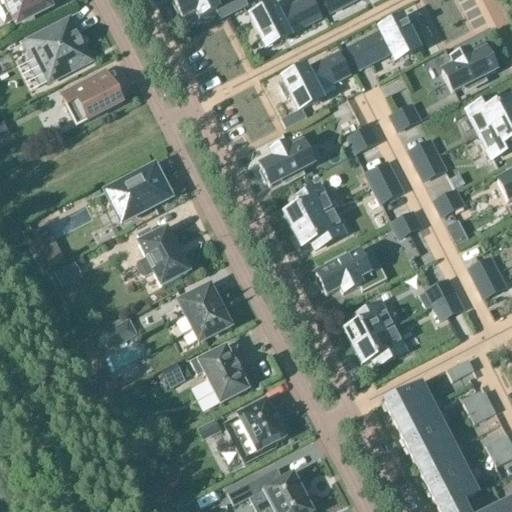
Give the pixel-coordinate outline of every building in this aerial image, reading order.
[(47,11),(46,8),(41,0),(0,0),(0,17),(4,25),(13,20),(16,26),(47,11)] [(198,22),(215,13),(220,22),(238,13),(231,0),(174,0),(171,2),(173,6),(171,7),(177,20),(179,19),(181,23),(195,15),(198,22)] [(361,3),(366,0),(320,0),(329,17),(361,1),(361,3)] [(272,10),(249,22),(257,38),(253,40),(260,52),(263,50),(265,52),(288,40),(287,39),(319,23),(307,1),(276,17),(272,10)] [(48,86),(90,64),(68,22),(22,46),(30,61),(34,59),(48,86)] [(379,36),(347,52),(359,74),(390,58),(394,65),(417,53),(409,37),(413,35),(406,23),(402,25),(401,23),(378,35),(379,36)] [(452,70),(441,76),(451,97),(495,75),(493,71),(495,70),(488,57),(486,58),(484,54),(470,61),(467,55),(449,64),(452,70)] [(289,99),(297,115),(320,103),(317,96),(348,80),(337,58),(305,74),(305,72),(281,84),(282,86),(278,89),(285,101),(289,99)] [(64,109),(75,131),(121,107),(110,85),(100,91),(94,80),(60,98),(65,109),(64,109)] [(511,121),(511,109),(508,102),(498,107),(494,100),(465,115),(478,139),(511,121)] [(411,110),(389,121),(397,136),(418,125),(411,110)] [(290,120),(279,125),(284,134),(294,129),(290,120)] [(511,121),(478,139),(490,163),(511,152),(511,121)] [(368,132),(347,143),(354,157),(376,146),(368,132)] [(407,157),(415,171),(436,160),(429,146),(407,157)] [(272,163),(258,170),(260,174),(258,175),(265,188),(267,187),(269,191),(312,168),(301,148),(290,153),(287,147),(269,157),(272,163)] [(444,174),(436,160),(415,171),(422,186),(444,174)] [(365,178),(372,193),(394,182),(386,167),(365,178)] [(168,202),(153,172),(105,196),(120,227),(168,202)] [(511,177),(496,186),(506,206),(511,203),(511,177)] [(372,193),(380,207),(401,196),(394,182),(372,193)] [(318,190),(289,205),(293,213),(283,218),(292,234),(331,214),(318,190)] [(462,210),(454,195),(433,206),(440,221),(462,210)] [(344,239),(331,214),(292,234),(300,252),(311,246),(314,254),(344,239)] [(419,232),(412,217),(390,228),(398,243),(419,232)] [(45,228),(31,236),(49,270),(63,263),(45,228)] [(136,267),(136,272),(140,280),(144,282),(153,278),(159,290),(186,276),(165,234),(153,240),(149,232),(136,239),(140,246),(137,248),(145,262),(136,267)] [(368,276),(358,256),(315,279),(316,283),(314,284),(321,297),(323,296),(325,299),(339,292),(342,298),(359,290),(362,295),(385,284),(378,270),(368,276)] [(467,274),(475,289),(497,278),(489,263),(467,274)] [(73,266),(53,275),(61,290),(80,280),(73,266)] [(504,292),(497,278),(475,289),(482,303),(504,292)] [(425,296),(433,311),(454,300),(447,285),(425,296)] [(229,333),(207,289),(205,289),(207,292),(178,307),(198,346),(227,331),(228,333),(229,333)] [(433,311),(440,325),(461,314),(454,300),(433,311)] [(379,307),(350,322),(354,330),(344,335),(352,351),(392,332),(379,307)] [(108,353),(136,339),(128,323),(100,337),(108,353)] [(404,356),(392,332),(352,351),(361,369),(371,363),(375,371),(404,356)] [(202,376),(219,408),(246,394),(238,378),(239,377),(233,367),(233,368),(224,351),(198,365),(197,362),(189,366),(196,379),(202,376)] [(467,364),(446,375),(451,386),(472,375),(467,364)] [(184,370),(178,373),(184,383),(189,380),(184,370)] [(170,392),(184,385),(184,383),(178,373),(178,372),(163,379),(170,392)] [(430,411),(419,389),(383,407),(384,408),(382,409),(386,416),(387,415),(395,429),(430,411)] [(489,408),(484,397),(462,408),(468,419),(489,408)] [(284,442),(264,404),(236,419),(237,421),(223,428),(243,467),(274,451),(275,447),(284,442)] [(468,419),(473,428),(494,418),(489,408),(468,419)] [(441,432),(430,411),(395,429),(402,443),(400,444),(404,451),(441,432)] [(214,423),(196,432),(202,444),(220,435),(214,423)] [(452,454),(441,432),(404,451),(408,458),(409,458),(417,472),(452,454)] [(511,450),(505,439),(484,450),(490,461),(511,450)] [(490,461),(495,471),(511,462),(511,451),(511,450),(490,461)] [(463,475),(452,454),(417,472),(424,486),(422,487),(426,494),(463,475)] [(275,473),(225,498),(232,510),(253,499),(262,495),(270,511),(309,511),(291,478),(281,483),(275,473)] [(474,497),(463,475),(426,494),(430,501),(431,500),(437,511),(464,511),(460,504),(474,497)]
